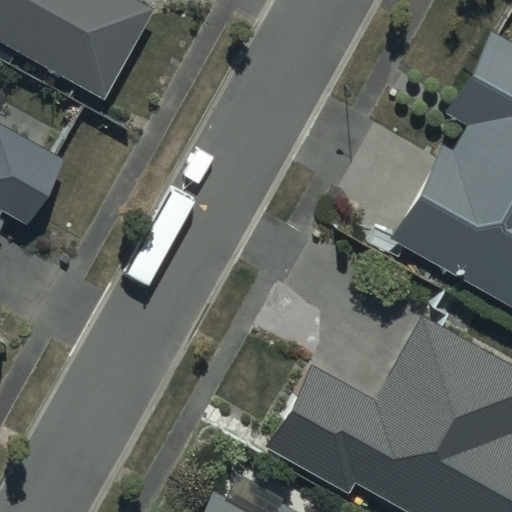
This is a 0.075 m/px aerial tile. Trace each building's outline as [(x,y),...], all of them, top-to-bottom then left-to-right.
[(0,0),(0,31),(100,87),(148,0),(0,0)] [(436,130),(382,225),(511,297),(511,34),(484,19),(439,99),(464,114),(451,138),(436,130)] [(0,225),(7,213),(27,224),(64,160),(0,124),(0,225)] [(307,352),(263,435),(345,479),(349,470),(426,511),(511,511),(511,358),(415,306),(372,387),(307,352)] [(265,507),(206,473),(183,511),(314,511),(275,489),(265,507)]
